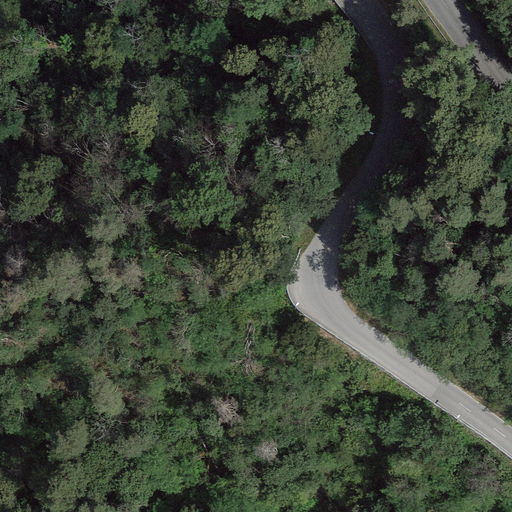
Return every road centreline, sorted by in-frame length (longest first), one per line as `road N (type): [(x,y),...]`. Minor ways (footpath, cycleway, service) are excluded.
road 1 (tertiary): [(351,0),(375,31),(397,86),(398,114),(393,141),(313,279),(323,305),(511,453)]
road 2 (tertiary): [(511,99),(441,0)]
